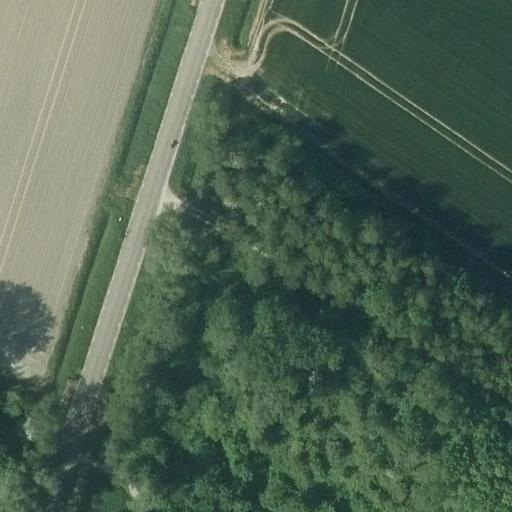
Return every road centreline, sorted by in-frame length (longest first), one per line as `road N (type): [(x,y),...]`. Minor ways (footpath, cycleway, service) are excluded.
road 1 (tertiary): [(48,511),(212,0)]
road 2 (track): [(151,190),(511,384)]
